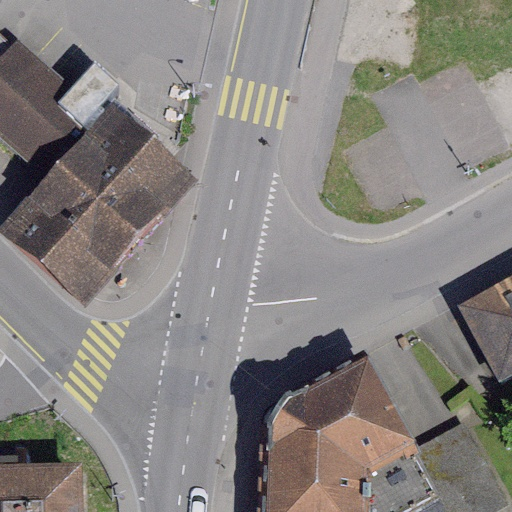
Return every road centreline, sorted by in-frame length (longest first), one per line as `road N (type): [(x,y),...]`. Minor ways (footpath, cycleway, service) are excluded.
road 1 (residential): [(511,221),(355,293),(253,307),(215,301)]
road 2 (secondary): [(286,0),(215,301)]
road 3 (tertiary): [(0,264),(118,360)]
road 4 (residential): [(118,360),(0,400)]
road 5 (secondary): [(197,392),(181,511)]
